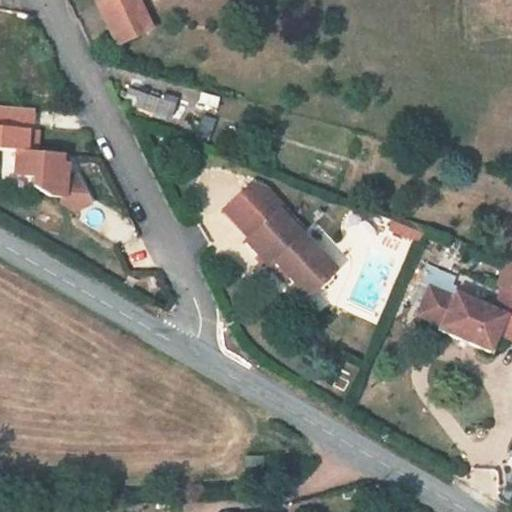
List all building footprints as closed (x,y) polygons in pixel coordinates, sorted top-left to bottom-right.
[(154,0),(111,0),(129,33),(164,18),(154,0)] [(27,120),(0,117),(0,161),(15,162),(14,186),(34,188),(33,198),(49,207),(61,207),(61,214),(74,222),(90,215),(76,187),(65,186),(66,176),(60,176),(61,166),(35,164),(37,144),(26,143),(27,120)] [(261,232),(257,235),(292,275),(296,271),(301,279),(298,281),(311,297),(346,265),(308,224),(312,221),(303,211),(298,214),(290,205),(293,201),(276,183),(263,178),(235,205),(261,232)] [(415,217),(405,212),(399,226),(419,235),(422,229),(412,224),(415,217)] [(435,225),(415,217),(412,224),(422,229),(419,235),(429,239),(435,225)] [(446,331),(498,355),(507,337),(511,339),(511,277),(507,288),(511,290),(511,292),(503,311),(464,293),(466,289),(461,286),(464,278),(437,265),(429,283),(438,287),(425,316),(448,326),(446,331)]
